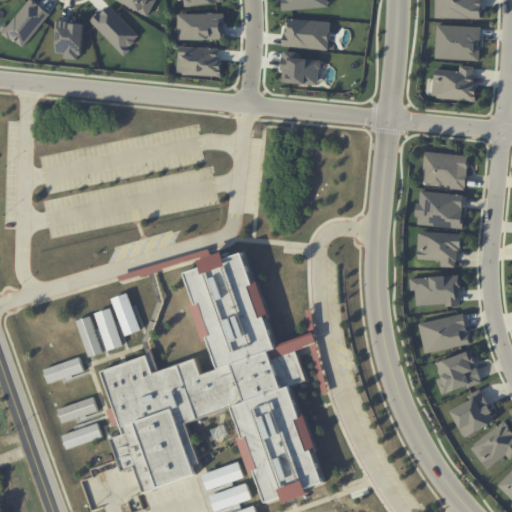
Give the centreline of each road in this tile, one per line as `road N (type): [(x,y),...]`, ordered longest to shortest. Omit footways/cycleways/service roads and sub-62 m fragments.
road 1 (residential): [(398,0),(374,269),(378,316),(398,402),(431,466),(469,511)]
road 2 (residential): [(0,78),(390,117)]
road 3 (residential): [(511,364),(489,286),(501,131)]
road 4 (tertiary): [(53,511),(0,357)]
road 5 (residential): [(501,131),(509,0)]
road 6 (residential): [(511,132),(390,117)]
